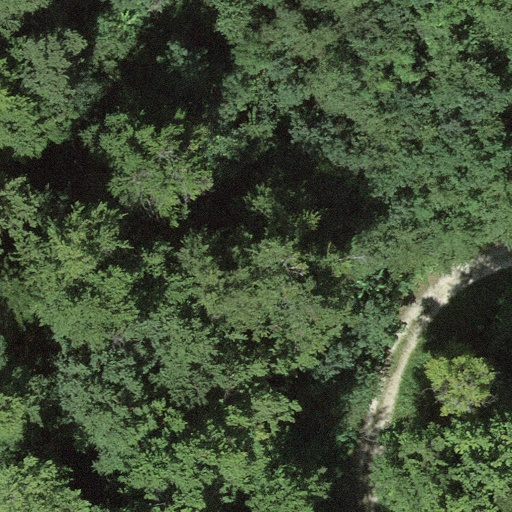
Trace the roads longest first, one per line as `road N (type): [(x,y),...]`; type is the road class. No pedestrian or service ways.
road 1 (track): [(461,258),(380,257),(255,363),(156,511)]
road 2 (track): [(371,511),(367,470),(400,360),(461,258),(511,241)]
road 3 (track): [(53,511),(0,343)]
